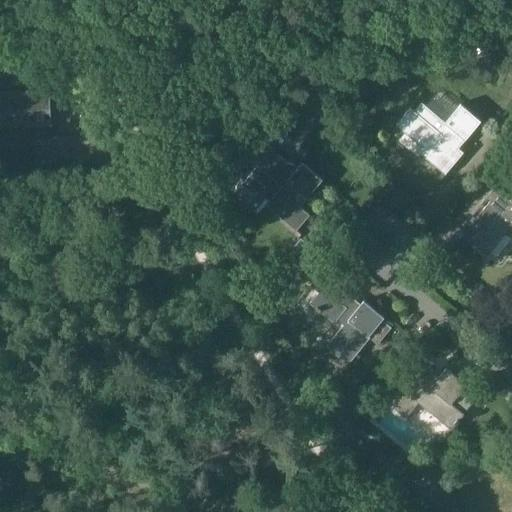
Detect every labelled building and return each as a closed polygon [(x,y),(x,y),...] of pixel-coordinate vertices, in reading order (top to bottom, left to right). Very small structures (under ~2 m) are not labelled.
[(344,85),(350,98),(363,93),(362,90),(367,88),(363,78),(344,85)] [(50,91),(0,92),(0,126),(52,124),(50,91)] [(324,94),(291,108),(298,121),(330,108),(324,94)] [(397,123),(425,147),(420,152),(446,174),(465,152),(457,145),(464,137),(466,139),(482,120),(462,103),(446,121),(423,101),(415,110),(411,107),(397,123)] [(106,135),(33,138),(34,165),(107,162),(106,135)] [(266,205),(297,231),(311,215),(298,204),(305,196),(308,198),(324,179),(304,162),(300,166),(292,159),(290,162),(272,146),(257,164),(258,165),(245,179),(270,200),(266,205)] [(489,254),(510,229),(511,230),(511,191),(508,196),(500,189),(497,193),(499,194),(493,201),(491,199),(470,224),(479,231),(472,240),(489,254)] [(349,364),(370,338),(378,345),(393,327),(383,320),(386,317),(364,299),(359,306),(353,301),(356,298),(322,271),(311,284),(320,291),(311,302),(335,322),(337,319),(344,325),(327,346),(349,364)] [(427,364),(421,372),(407,389),(399,383),(386,398),(394,404),(392,406),(406,418),(419,403),(452,430),(457,424),(461,420),(460,419),(465,413),(464,413),(478,396),(466,385),(467,384),(446,367),(440,374),(427,364)]
